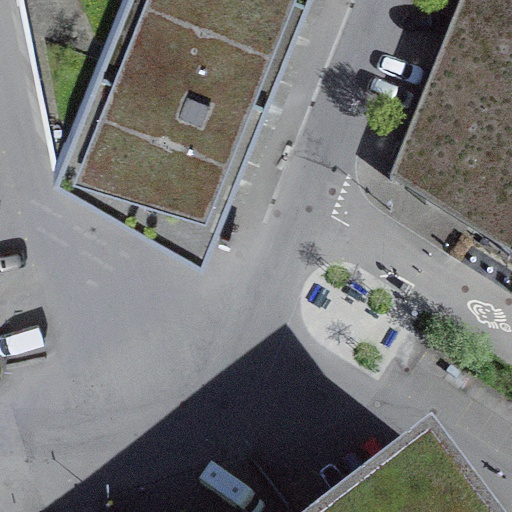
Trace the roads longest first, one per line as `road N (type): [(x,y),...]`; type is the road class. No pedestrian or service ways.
road 1 (residential): [(511,335),(305,203)]
road 2 (residential): [(386,0),(305,203)]
